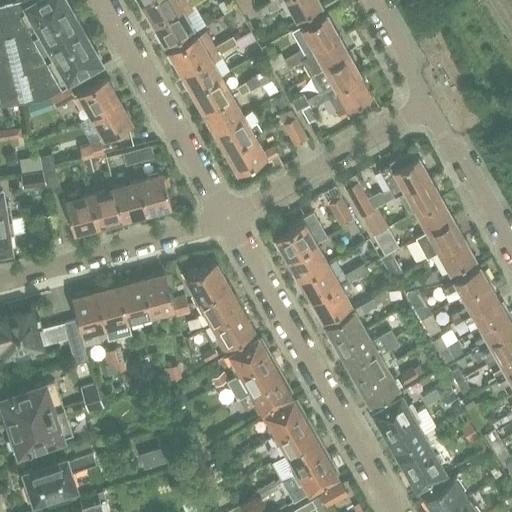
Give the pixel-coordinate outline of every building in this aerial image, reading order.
[(63,78),(99,59),(65,0),(3,0),(0,1),(0,13),(13,64),(14,65),(19,89),(22,100),(41,97),(66,83),(63,78)] [(147,0),(141,4),(152,23),(181,5),(180,5),(177,0),(147,0)] [(186,0),(187,1),(180,5),(181,5),(152,23),(164,43),(193,26),(185,13),(193,9),(191,5),(199,0),(186,0)] [(238,0),(248,18),(258,13),(260,17),(260,16),(269,11),(264,2),(255,8),(250,0),(238,0)] [(279,5),(277,1),(275,0),(268,0),(264,2),(269,11),(279,5)] [(285,0),(296,18),(321,5),(318,0),(279,0),(277,1),(279,0),(285,0)] [(299,42),(301,47),(293,52),(298,60),(307,55),(305,51),(312,47),(337,32),(325,12),(300,26),(306,38),(299,42)] [(0,13),(0,66),(13,64),(0,13)] [(248,18),(252,24),(261,20),(260,17),(258,13),(248,18)] [(167,49),(179,71),(215,49),(213,46),(214,45),(213,44),(205,29),(197,34),(196,32),(167,49)] [(255,39),(251,29),(235,38),(237,42),(236,42),(237,43),(240,47),(255,39)] [(310,74),(310,75),(348,52),(337,32),(312,47),(323,67),(310,74)] [(232,34),(223,39),(227,48),(237,43),(236,42),(237,42),(235,38),(232,34)] [(179,71),(191,91),(220,74),(221,74),(229,69),(219,52),(227,48),(223,39),(213,44),(214,45),(213,46),(215,49),(179,71)] [(228,54),(236,69),(254,60),(247,45),(228,54)] [(293,52),(283,57),(286,62),(288,66),(298,60),(293,52)] [(310,75),(319,90),(316,92),(320,101),(329,96),(330,96),(331,95),(328,92),(360,73),(348,52),(310,75)] [(0,102),(2,103),(22,100),(19,89),(14,65),(13,64),(0,66),(0,102)] [(372,94),(360,73),(328,92),(331,95),(330,96),(329,96),(341,116),(361,104),(360,101),(372,94)] [(191,91),(202,110),(231,93),(221,74),(220,74),(191,91)] [(255,74),(246,79),(250,88),(260,82),(255,74)] [(78,92),(91,114),(118,99),(105,76),(78,92)] [(240,94),(250,88),(246,79),(236,85),(240,94)] [(49,95),(49,96),(55,106),(74,95),(67,84),(49,95)] [(316,92),(306,97),(307,97),(306,98),(308,103),(309,102),(311,106),(320,101),(316,92)] [(202,110),(213,130),(243,113),(231,93),(202,110)] [(305,95),(292,101),(296,110),(300,108),(308,103),(306,98),(307,97),(306,97),(305,95)] [(91,114),(103,136),(131,121),(118,99),(91,114)] [(300,108),(306,117),(313,113),(308,103),(300,108)] [(213,130),(225,151),(254,134),(254,133),(266,126),(256,107),(243,114),(243,113),(213,130)] [(279,114),(282,121),(294,115),(290,108),(279,114)] [(307,136),(304,131),(295,114),(294,115),(282,121),(294,143),(307,136)] [(0,139),(22,136),(20,125),(0,128),(0,139)] [(264,150),(254,134),(225,151),(236,171),(252,162),(254,166),(277,153),(273,145),(264,150)] [(103,153),(103,152),(100,140),(78,146),(81,159),(89,157),(103,153)] [(150,144),(130,150),(133,162),(154,156),(150,144)] [(130,150),(121,152),(125,164),(133,162),(130,150)] [(42,168),(43,168),(56,164),(53,152),(39,155),(42,168)] [(418,155),(413,158),(412,155),(405,153),(379,167),(390,187),(383,191),(378,190),(366,197),(356,180),(345,187),(361,214),(362,215),(377,205),(376,205),(397,193),(429,175),(418,155)] [(41,168),(37,154),(21,156),(22,162),(7,165),(9,171),(19,169),(20,171),(41,168)] [(82,173),(84,173),(93,170),(89,157),(81,159),(78,159),(82,173)] [(351,162),(335,167),(340,180),(355,176),(351,162)] [(60,187),(54,166),(56,166),(56,164),(43,168),(42,168),(42,169),(41,169),(44,181),(45,181),(48,190),(60,187)] [(44,181),(41,169),(41,168),(20,171),(22,186),(44,181)] [(161,171),(137,177),(146,210),(170,204),(161,171)] [(440,195),(429,175),(397,193),(409,214),(415,210),(415,209),(440,195)] [(137,177),(113,184),(122,217),(146,210),(137,177)] [(113,184),(89,190),(97,223),(122,217),(113,184)] [(0,187),(0,217),(10,215),(8,201),(3,202),(0,188),(0,187)] [(72,230),(97,223),(89,190),(64,197),(72,230)] [(328,201),(328,202),(340,222),(351,215),(340,194),(328,201)] [(451,214),(440,195),(415,209),(415,210),(426,229),(451,214)] [(377,205),(362,215),(361,215),(372,234),(388,225),(377,205)] [(45,235),(59,231),(53,210),(39,212),(45,235)] [(274,237),(286,257),(316,240),(306,224),(315,219),(311,211),(290,223),(292,227),(274,237)] [(426,256),(438,250),(463,235),(451,214),(426,229),(414,236),(426,256)] [(0,217),(0,249),(10,248),(7,231),(12,230),(10,215),(0,217)] [(356,223),(351,215),(340,222),(344,230),(356,223)] [(376,237),(385,253),(391,249),(391,250),(400,245),(391,229),(376,237)] [(449,271),(475,256),(463,235),(438,250),(449,271)] [(286,257),(298,278),(327,261),(316,240),(286,257)] [(380,256),(391,276),(402,269),(391,250),(391,249),(385,253),(380,256)] [(185,276),(197,297),(202,296),(227,282),(214,259),(185,276)] [(298,278),(309,298),(344,276),(345,278),(346,278),(347,281),(357,276),(352,267),(343,273),(341,270),(334,273),(327,261),(298,278)] [(362,262),(352,267),(357,276),(367,270),(362,262)] [(452,278),(453,279),(443,284),(448,292),(457,286),(462,294),(488,279),(479,263),(452,278)] [(423,271),(426,280),(426,281),(438,277),(435,268),(423,271)] [(171,297),(164,271),(141,277),(151,316),(161,314),(160,310),(173,307),(174,307),(173,304),(171,297)] [(351,302),(339,282),(345,278),(344,276),(309,298),(321,319),(351,302)] [(141,277),(117,283),(127,319),(141,316),(142,319),(151,316),(141,277)] [(454,319),(460,315),(461,316),(497,294),(488,279),(462,294),(466,303),(457,309),(451,311),(454,319)] [(197,297),(211,322),(241,306),(227,282),(202,296),(197,297)] [(117,283),(94,289),(106,334),(107,333),(106,329),(115,326),(114,323),(127,319),(117,283)] [(431,312),(417,287),(406,289),(406,293),(421,319),(431,312)] [(71,296),(76,316),(84,344),(100,340),(99,336),(106,334),(94,289),(71,296)] [(382,290),(353,306),(324,323),(336,345),(365,327),(358,314),(385,297),(382,290)] [(185,293),(171,297),(173,304),(186,300),(185,293)] [(505,310),(497,294),(461,316),(465,323),(475,318),(479,325),(505,310)] [(175,315),(176,315),(189,311),(186,300),(173,304),(174,307),(173,307),(175,315)] [(5,356),(40,345),(35,327),(29,304),(0,311),(0,355),(4,355),(5,356)] [(224,345),(253,328),(241,306),(211,322),(224,345)] [(474,340),(478,346),(479,347),(511,327),(511,321),(505,310),(479,325),(484,334),(474,340)] [(440,327),(431,312),(421,319),(429,333),(440,327)] [(76,316),(52,323),(57,341),(68,338),(74,362),(87,358),(84,344),(76,316)] [(336,345),(347,363),(394,334),(390,327),(371,338),(365,327),(336,345)] [(476,358),(483,354),(488,363),(497,358),(497,357),(511,347),(511,327),(479,347),(478,346),(472,351),(476,358)] [(165,333),(156,336),(159,349),(160,356),(170,354),(165,333)] [(347,363),(357,382),(387,365),(380,353),(399,342),(394,334),(347,363)] [(440,334),(432,339),(431,339),(437,349),(446,344),(440,334)] [(257,335),(228,352),(234,362),(231,364),(235,372),(268,354),(257,335)] [(156,336),(147,338),(151,351),(159,349),(156,336)] [(447,345),(446,344),(437,349),(444,361),(461,351),(455,340),(447,345)] [(125,368),(120,345),(110,348),(113,362),(114,361),(116,370),(125,368)] [(201,353),(205,360),(217,353),(213,345),(201,353)] [(511,370),(511,347),(497,357),(497,358),(502,365),(492,370),(495,375),(487,379),(489,383),(511,370)] [(105,364),(113,362),(110,348),(102,350),(105,364)] [(137,356),(143,376),(152,374),(147,354),(137,356)] [(244,380),(250,390),(279,373),(268,354),(235,372),(241,382),(244,380)] [(179,362),(163,366),(166,379),(182,375),(179,362)] [(369,402),(398,385),(387,365),(357,382),(369,402)] [(400,373),(405,381),(417,374),(413,366),(400,373)] [(457,366),(451,369),(450,370),(456,380),(463,376),(457,366)] [(510,381),(511,383),(511,370),(489,383),(493,390),(510,381)] [(211,378),(214,383),(227,376),(224,371),(211,378)] [(258,412),(290,393),(279,373),(250,390),(256,400),(252,402),(258,412)] [(469,387),(463,376),(456,380),(462,391),(469,387)] [(0,395),(0,397),(8,423),(61,404),(53,380),(44,383),(44,381),(0,395)] [(79,386),(83,397),(99,392),(96,381),(79,386)] [(451,388),(447,381),(437,387),(441,394),(451,388)] [(456,397),(452,389),(441,395),(445,403),(456,397)] [(103,405),(99,392),(83,397),(87,410),(103,405)] [(401,392),(372,409),(383,428),(417,409),(412,400),(407,403),(401,392)] [(292,397),(264,414),(269,424),(266,426),(271,435),(304,417),(292,397)] [(472,399),(464,404),(469,414),(480,407),(477,401),(474,402),(472,399)] [(70,432),(61,404),(8,423),(17,451),(62,436),(61,435),(70,432)] [(476,425),(480,422),(485,420),(479,410),(481,408),(480,407),(469,414),(476,425)] [(420,408),(417,409),(383,428),(394,447),(423,430),(417,419),(425,415),(420,408)] [(280,442),(286,452),(315,436),(304,417),(271,435),(276,444),(280,442)] [(474,427),(473,426),(470,420),(459,426),(462,430),(456,434),(458,436),(474,427)] [(478,435),(474,427),(458,436),(460,440),(466,436),(468,440),(478,435)] [(493,427),(485,432),(491,442),(500,437),(493,427)] [(187,449),(195,445),(186,428),(178,432),(187,449)] [(394,447),(406,467),(439,447),(434,439),(429,442),(423,430),(394,447)] [(325,454),(315,436),(286,452),(286,453),(273,460),(281,476),(291,471),(293,473),(325,454)] [(506,448),(500,437),(491,442),(497,453),(506,448)] [(143,466),(167,458),(162,444),(139,453),(143,466)] [(417,487),(446,470),(439,458),(444,456),(439,447),(406,467),(417,487)] [(73,486),(68,470),(96,461),(91,448),(23,470),(28,484),(24,485),(28,499),(33,497),(33,500),(73,486)] [(199,452),(191,457),(187,459),(196,476),(222,462),(220,459),(206,466),(199,452)] [(308,490),(337,474),(325,454),(293,473),(280,480),(291,499),(308,490)] [(223,463),(222,462),(196,476),(203,489),(216,482),(210,470),(223,463)] [(485,473),(489,479),(500,472),(496,465),(485,473)] [(452,475),(422,494),(434,511),(440,511),(466,495),(452,475)] [(274,479),(263,485),(268,493),(279,487),(274,479)] [(347,491),(341,481),(319,494),(325,504),(347,491)] [(263,485),(252,491),(257,500),(268,493),(263,485)] [(108,498),(106,498),(103,489),(79,497),(82,506),(64,511),(108,511),(112,511),(108,498)] [(440,511),(477,511),(466,495),(440,511)] [(352,504),(356,511),(370,511),(363,498),(352,504)] [(311,499),(301,504),(305,511),(315,506),(311,499)]
